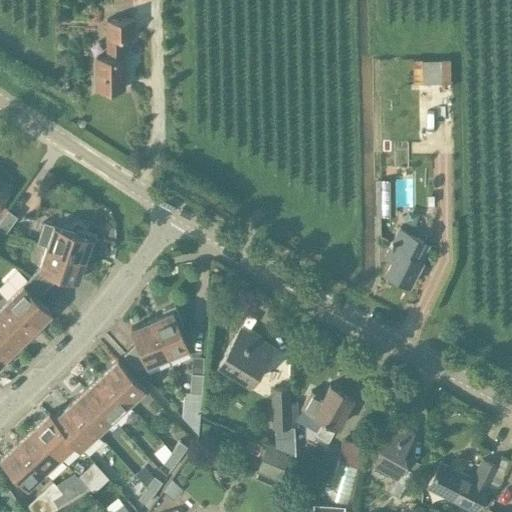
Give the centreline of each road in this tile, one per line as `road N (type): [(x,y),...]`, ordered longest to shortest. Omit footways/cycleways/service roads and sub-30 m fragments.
road 1 (tertiary): [(511,407),(175,219)]
road 2 (residential): [(175,219),(66,357),(0,413)]
road 3 (tertiary): [(175,219),(0,101)]
